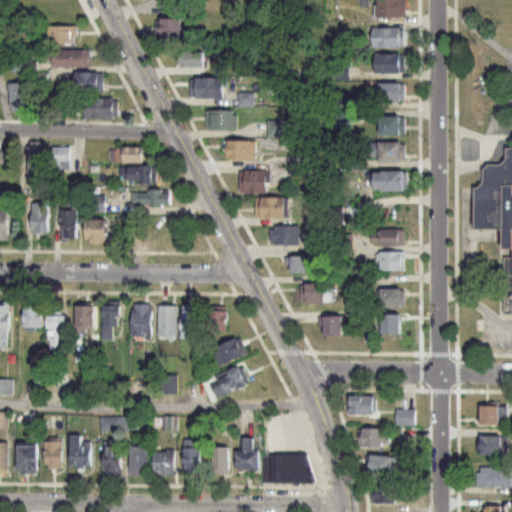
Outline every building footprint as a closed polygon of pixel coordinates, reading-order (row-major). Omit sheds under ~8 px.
[(379,0),(379,17),(408,17),(407,0),(379,0)] [(184,18),(162,18),(162,39),(184,39),(184,18)] [(49,44),(76,44),(76,26),(49,26),(49,44)] [(374,46),(405,46),(405,27),(374,27),(374,46)] [(91,51),(54,51),(54,68),(91,68),(91,51)] [(205,51),(181,51),(181,67),(205,67),(205,51)] [(401,53),(401,54),(405,54),(405,70),(401,70),(401,72),(377,73),(376,53),(401,53)] [(76,73),(76,93),(105,93),(105,73),(76,73)] [(192,98),(225,98),(225,78),(192,78),(192,98)] [(401,82),(401,83),(405,83),(405,99),(401,99),(401,101),(377,102),(376,82),(401,82)] [(11,112),(30,112),(30,83),(11,83),(11,112)] [(254,106),(254,94),(241,94),(241,106),(254,106)] [(120,99),(86,99),(86,119),(120,119),(120,99)] [(239,130),(239,110),(208,110),(208,130),(239,130)] [(381,115),(401,115),(401,116),(405,116),(405,133),(402,133),(402,135),(381,135),(381,115)] [(286,138),(286,122),(269,122),(269,138),(286,138)] [(258,160),(258,141),(229,141),(229,160),(258,160)] [(380,142),(402,141),(402,143),(406,143),(406,160),(403,160),(403,163),(380,163),(380,142)] [(28,147),(28,174),(49,174),(49,147),(28,147)] [(506,147),(511,147),(511,312),(505,313),(504,296),(504,249),(504,229),(475,229),(475,187),(479,187),(484,181),(483,169),(489,163),(501,163),(506,158),(506,147)] [(53,171),(72,171),(72,148),(54,148),(53,171)] [(145,164),(145,148),(123,148),(123,164),(145,164)] [(155,183),(155,167),(128,167),(129,184),(155,183)] [(241,193),(269,193),(269,170),(241,170),(241,193)] [(376,171),(376,191),(409,191),(409,171),(376,171)] [(133,192),(133,206),(173,206),(173,192),(133,192)] [(289,198),(258,198),(258,219),(289,219),(289,198)] [(33,203),(33,233),(50,233),(50,203),(33,203)] [(63,239),(79,239),(79,209),(63,209),(63,239)] [(11,210),(0,210),(0,240),(11,241),(11,210)] [(140,245),(176,245),(176,217),(141,217),(140,245)] [(89,245),(107,245),(107,219),(89,219),(89,245)] [(301,227),(271,227),(271,246),(301,246),(301,227)] [(383,231),(383,245),(405,244),(405,230),(383,231)] [(382,251),(382,270),(406,270),(406,251),(382,251)] [(292,257),(292,274),(312,274),(312,257),(292,257)] [(302,284),(302,303),(335,303),(335,284),(302,284)] [(383,288),(383,307),(406,307),(406,288),(383,288)] [(0,347),(11,348),(11,304),(0,303),(0,347)] [(155,304),(136,304),(136,339),(155,339),(155,304)] [(44,305),(25,305),(26,328),(45,328),(44,305)] [(96,306),(77,306),(77,328),(96,328),(96,306)] [(123,341),(123,307),(105,307),(105,341),(123,341)] [(161,339),(179,339),(179,308),(161,308),(161,339)] [(203,311),(184,311),(184,342),(203,342),(203,311)] [(210,311),(210,332),(230,332),(230,311),(210,311)] [(384,333),(404,333),(404,315),(384,315),(384,333)] [(50,316),(50,350),(68,350),(68,316),(50,316)] [(326,336),(346,336),(346,316),(326,316),(326,336)] [(251,354),(241,337),(218,349),(228,366),(251,354)] [(221,401),(250,385),(242,370),(213,386),(221,401)] [(58,388),(74,388),(74,374),(58,374),(58,388)] [(181,376),(162,376),(162,394),(181,394),(181,376)] [(0,395),(14,395),(14,380),(0,379),(0,395)] [(377,414),(377,397),(350,397),(350,414),(377,414)] [(482,425),(502,425),(502,406),(482,406),(482,425)] [(398,427),(417,427),(417,410),(398,410),(398,427)] [(11,412),(0,411),(0,427),(11,428),(11,412)] [(132,418),(103,418),(103,430),(132,430),(132,418)] [(361,429),(361,447),(390,447),(390,429),(361,429)] [(508,436),(478,436),(478,454),(508,454),(508,436)] [(92,466),(92,438),(73,438),(73,466),(92,466)] [(239,451),(239,470),(261,470),(261,438),(246,438),(246,451),(239,451)] [(64,441),(46,441),(46,468),(64,468),(64,441)] [(0,473),(10,474),(10,442),(0,442),(0,473)] [(19,444),(19,473),(39,473),(39,444),(19,444)] [(107,444),(107,475),(123,475),(123,444),(107,444)] [(187,446),(187,474),(203,474),(203,446),(187,446)] [(132,447),(132,475),(151,475),(151,447),(132,447)] [(216,448),(216,475),(232,475),(232,448),(216,448)] [(177,452),(156,452),(156,474),(177,474),(177,452)] [(313,483),(313,455),(274,455),(274,483),(313,483)] [(371,475),(395,475),(395,456),(371,456),(371,475)] [(478,488),(511,487),(511,467),(478,467),(478,488)] [(373,484),(373,505),(398,505),(398,484),(373,484)]
